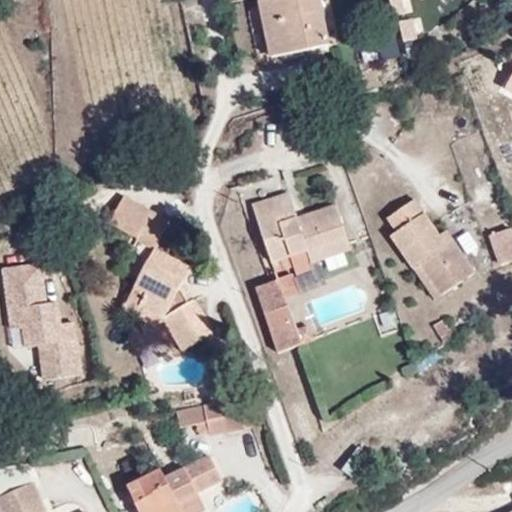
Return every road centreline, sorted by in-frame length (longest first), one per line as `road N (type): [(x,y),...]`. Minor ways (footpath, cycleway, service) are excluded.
road 1 (unknown): [(215,177),(207,155),(222,81),(210,0)]
road 2 (residential): [(511,441),(394,511)]
